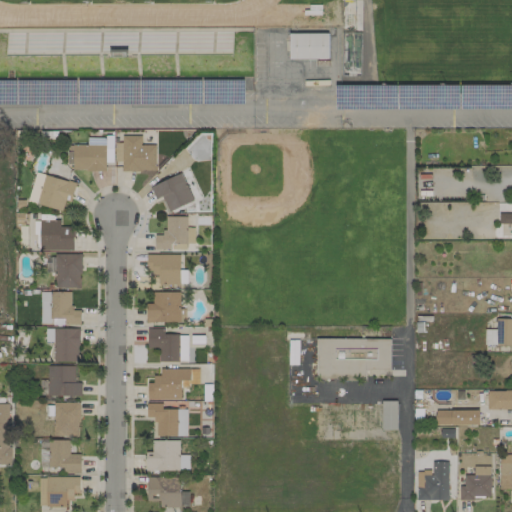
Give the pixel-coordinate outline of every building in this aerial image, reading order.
[(0,23),(223,22),(226,42),(1,44),(0,37),(0,23)] [(328,34),(289,34),(289,59),(328,59),(328,34)] [(114,162),(121,162),(121,170),(155,171),(156,145),(141,145),(141,136),(122,135),(122,143),(115,143),(114,162)] [(106,170),(105,145),(72,145),(72,170),(106,170)] [(27,201),(36,204),(45,175),(36,172),(27,201)] [(155,199),(162,197),(167,211),(192,202),(182,174),(150,185),(155,199)] [(62,211),(65,199),(71,201),(76,183),(46,175),(37,204),(62,211)] [(155,248),(194,248),(193,227),(186,228),(186,216),(164,217),(164,235),(154,235),(155,248)] [(60,220),(39,220),(39,251),(73,250),(73,228),(60,228),(60,220)] [(80,254),(55,254),(55,288),(80,288),(80,254)] [(180,285),(179,254),(146,254),(146,273),(159,273),(159,285),(180,285)] [(40,292),(41,325),(80,324),(80,310),(71,310),(70,292),(40,292)] [(180,292),(152,292),(152,303),(146,303),(146,322),(181,322),(180,292)] [(511,318),(496,318),(495,329),(484,329),(484,345),(511,345),(511,318)] [(78,329),(46,328),(46,342),(53,342),(53,362),(78,362),(78,329)] [(177,362),(178,335),(164,334),(164,329),(147,328),(147,348),(159,348),(158,362),(177,362)] [(178,359),(185,359),(186,336),(179,336),(178,359)] [(389,338),(388,369),(365,369),(364,379),(316,379),(316,338),(389,338)] [(47,396),(80,396),(81,383),(74,383),(74,366),(47,366),(47,396)] [(181,399),(180,381),(191,381),(191,370),(160,370),(160,375),(153,375),(153,383),(147,383),(147,400),(181,399)] [(511,409),(511,390),(487,390),(486,409),(511,409)] [(396,401),(381,401),(382,429),(397,429),(396,401)] [(79,402),(53,403),(53,436),(79,436),(79,402)] [(0,464),(9,465),(11,404),(0,403),(0,464)] [(186,409),(161,409),(161,403),(146,403),(146,417),(155,417),(156,436),(186,436),(186,409)] [(478,410),(451,410),(451,425),(479,424),(478,410)] [(80,472),(80,454),(69,454),(69,440),(48,440),(48,467),(64,467),(63,472),(80,472)] [(146,452),(146,470),(188,471),(188,455),(179,455),(179,441),(151,441),(151,452),(146,452)] [(499,489),(511,488),(511,454),(499,455),(499,489)] [(447,461),(431,461),(431,470),(416,471),(417,500),(448,500),(447,461)] [(459,498),(490,498),(490,466),(473,466),(473,475),(464,475),(463,486),(459,486),(459,498)] [(39,477),(38,506),(66,507),(66,501),(77,501),(77,477),(39,477)] [(159,507),(188,507),(188,492),(180,492),(180,477),(147,477),(147,501),(159,501),(159,507)]
